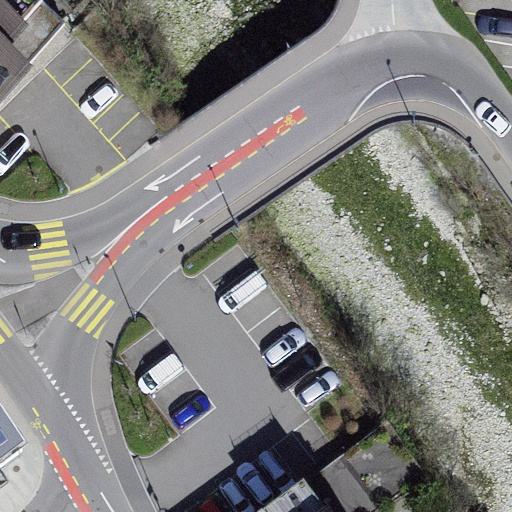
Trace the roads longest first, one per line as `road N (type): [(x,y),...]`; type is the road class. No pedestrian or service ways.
road 1 (primary): [(397,53),(153,215)]
road 2 (primary): [(153,215),(42,403)]
road 3 (primary): [(153,215),(48,255),(0,254)]
road 4 (primary): [(511,139),(466,74),(444,59),(397,53)]
road 5 (primary): [(42,403),(110,509)]
